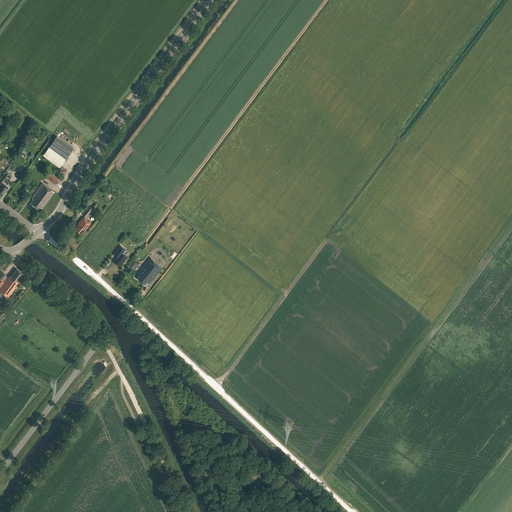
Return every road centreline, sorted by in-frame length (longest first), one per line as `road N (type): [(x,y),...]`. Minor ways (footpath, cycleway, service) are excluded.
road 1 (unclassified): [(351,511),(92,273),(37,232)]
road 2 (tertiary): [(37,232),(210,0)]
road 3 (tertiary): [(0,473),(97,341)]
road 4 (track): [(121,376),(188,511)]
road 5 (tertiary): [(97,341),(89,316),(12,250)]
